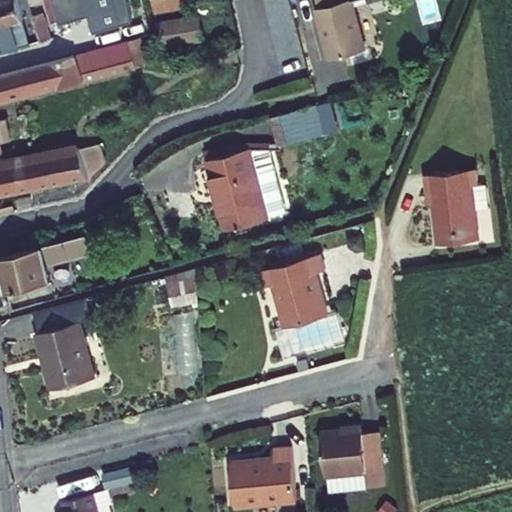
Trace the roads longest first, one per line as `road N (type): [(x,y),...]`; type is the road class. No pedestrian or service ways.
road 1 (residential): [(0,463),(394,362)]
road 2 (residential): [(0,229),(103,202),(157,138),(237,104),(255,60),(247,0)]
